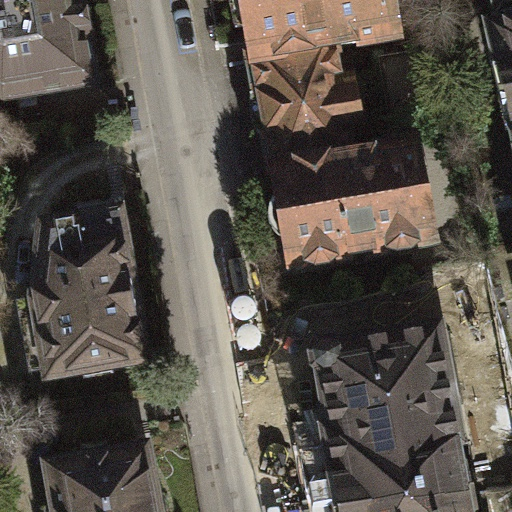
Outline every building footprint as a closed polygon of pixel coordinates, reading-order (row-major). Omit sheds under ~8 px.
[(94,84),(78,0),(0,0),(0,100),(3,101),(94,84)] [(395,37),(387,0),(243,0),(254,61),(334,47),(395,37)] [(511,112),(511,0),(491,0),(499,24),(494,32),(511,112)] [(334,47),(254,61),(278,197),(270,203),(267,215),(271,228),(277,236),(289,241),(294,265),(431,240),(413,142),(352,154),(349,134),(358,132),(349,80),(339,81),(334,47)] [(47,375),(143,356),(118,212),(46,226),(34,296),(47,375)] [(466,487),(435,330),(341,347),(332,341),(318,344),(311,354),(312,367),(322,375),(345,508),(466,487)] [(51,471),(58,511),(166,511),(165,499),(151,491),(145,453),(51,471)] [(470,511),(466,487),(345,508),(346,511),(470,511)]
